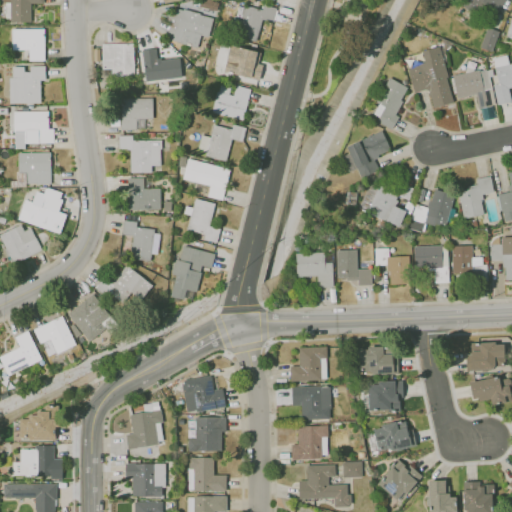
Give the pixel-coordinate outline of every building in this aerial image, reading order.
[(31,23),(11,22),(11,18),(6,18),(7,3),(3,3),(3,0),(44,0),(44,4),(31,3),(31,23)] [(479,0),(495,12),(504,0),(479,0)] [(256,40),(260,18),(272,21),(275,7),(261,4),(260,8),(242,4),(235,36),(256,40)] [(212,17),(175,6),(166,37),(196,46),(200,34),(207,36),(212,17)] [(490,50),(498,31),(487,26),(479,46),(490,50)] [(45,61),(29,61),(29,60),(20,60),(20,50),(12,50),(12,29),(44,29),(45,61)] [(100,43),(101,68),(110,68),(111,76),(133,76),(132,42),(100,43)] [(259,78),(262,63),(257,62),(259,51),(229,45),(224,71),(259,78)] [(407,67),(413,92),(427,88),(432,107),(453,102),(438,45),(421,50),(424,62),(407,67)] [(180,78),(179,57),(157,58),(156,47),(141,48),(143,80),(180,78)] [(511,84),(511,61),(507,63),(506,54),(492,57),(496,83),(492,83),(496,104),(510,101),(507,85),(511,84)] [(34,106),(28,106),(28,104),(10,104),(9,78),(13,78),(13,67),(24,67),(24,72),(30,72),(30,66),(45,66),(46,80),(40,80),(41,103),(34,103),(34,106)] [(451,74),(456,97),(474,94),(477,108),(492,105),(485,68),(451,74)] [(393,127),(397,115),(395,114),(407,85),(387,77),(370,117),(393,127)] [(249,88),(234,84),(232,94),(216,91),(211,112),(242,119),(249,88)] [(121,128),(144,128),(143,118),(152,118),(151,97),(120,98),(121,128)] [(54,143),(14,143),(14,112),(24,112),(23,106),(28,107),(28,112),(48,111),(49,129),(54,129),(54,143)] [(230,138),(242,140),(245,126),(231,123),(230,128),(212,124),(210,136),(200,134),(196,153),(225,159),(230,138)] [(359,177),(378,169),(372,157),(389,150),(381,130),(346,145),(359,177)] [(150,172),(150,165),(160,165),(160,139),(131,139),(131,134),(118,135),(118,148),(129,148),(129,172),(150,172)] [(51,184),(19,184),(18,153),(50,152),(51,184)] [(182,179),(209,184),(206,196),(222,199),(229,167),(186,158),(182,179)] [(511,170),(506,171),(509,191),(497,193),(501,216),(511,214),(511,170)] [(492,192),(489,175),(474,177),(475,185),(457,187),(461,217),(483,214),(480,194),(492,192)] [(143,176),(127,177),(127,209),(159,208),(159,187),(143,187),(143,176)] [(48,230),(18,220),(28,189),(59,200),(57,205),(48,230)] [(213,202),(192,198),(186,235),(216,240),(218,227),(209,226),(213,202)] [(153,228),(135,226),(135,221),(122,219),(121,233),(132,235),(129,257),(150,259),(153,228)] [(14,265),(0,237),(0,235),(20,224),(24,231),(31,228),(35,237),(42,250),(14,265)] [(511,278),(511,235),(500,236),(500,243),(491,243),(491,260),(502,259),(503,279),(511,278)] [(447,281),(447,263),(443,264),(442,244),(412,245),(413,267),(433,266),(434,281),(447,281)] [(214,253),(182,245),(179,260),(177,259),(168,295),(183,299),(185,289),(196,292),(202,266),(211,268),(214,253)] [(371,284),(370,268),(356,268),(356,249),(335,249),(336,278),(357,278),(357,285),(371,284)] [(317,286),(332,286),(331,261),(323,262),(323,251),(295,252),(295,276),(316,275),(317,286)] [(409,283),(408,256),(387,256),(388,284),(409,283)] [(0,276),(0,271),(2,270),(2,269),(9,265),(12,272),(5,276),(4,274),(0,276)] [(142,299),(152,283),(124,266),(114,282),(142,299)] [(86,341),(106,329),(102,322),(109,317),(94,293),(66,310),(86,341)] [(34,327),(46,357),(75,345),(63,316),(34,327)] [(0,359),(7,375),(41,360),(28,330),(14,336),(19,347),(0,355),(0,359)] [(467,371),(494,369),(494,356),(505,355),(504,350),(511,349),(511,338),(465,341),(467,371)] [(326,346),(298,347),(299,366),(289,366),(289,380),(327,379),(326,346)] [(383,346),(359,346),(358,373),(397,374),(397,354),(383,354),(383,346)] [(469,381),(473,401),(490,398),(491,402),(511,397),(508,374),(469,381)] [(225,407),(222,389),(212,390),(210,375),(182,379),(186,412),(225,407)] [(367,381),(368,409),(398,408),(398,392),(402,392),(402,380),(367,381)] [(330,419),(329,385),(291,386),(291,405),(301,405),(301,419),(330,419)] [(55,439),(54,426),(58,426),(58,405),(44,406),(44,410),(36,410),(36,416),(19,417),(20,440),(55,439)] [(129,413),(131,433),(125,434),(127,447),(163,444),(160,410),(129,413)] [(221,431),(225,431),(225,416),(195,417),(195,438),(187,438),(187,451),(221,451),(221,431)] [(373,426),(377,452),(412,446),(408,421),(373,426)] [(297,444),(291,444),(291,458),(327,457),(326,425),(296,426),(297,444)] [(53,446),(19,446),(19,461),(12,461),(12,476),(62,476),(62,458),(53,458),(53,446)] [(225,490),(226,474),(213,474),(213,457),(187,457),(187,490),(225,490)] [(420,474),(397,458),(378,485),(400,501),(420,474)] [(342,461),(342,477),(361,476),(361,461),(342,461)] [(164,496),(164,463),(125,463),(125,476),(131,476),(131,496),(164,496)] [(333,497),(334,506),(351,506),(350,493),(347,493),(346,484),(327,484),(327,476),(334,476),(334,464),(306,465),(306,480),(298,480),(299,498),(333,497)] [(428,480),(429,511),(449,511),(450,511),(456,511),(455,495),(445,495),(445,479),(428,480)] [(463,482),(463,511),(492,511),(492,482),(463,482)] [(54,511),(55,483),(1,483),(1,497),(35,497),(34,511),(54,511)] [(226,495),(187,496),(187,511),(213,511),(226,511),(226,495)] [(162,511),(162,501),(134,501),(133,511),(162,511)]
